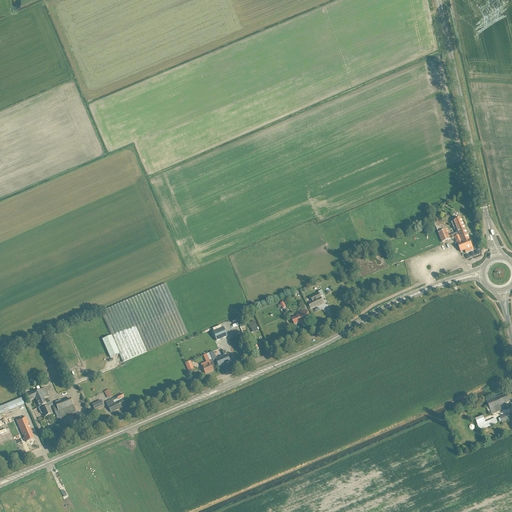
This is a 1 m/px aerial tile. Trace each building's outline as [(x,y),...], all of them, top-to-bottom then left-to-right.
[(468,236),(464,226),(461,218),(451,222),(454,229),(455,228),(457,233),(452,235),(453,238),(455,238),(461,252),(465,250),(466,253),(474,250),(469,239),(468,239),(467,237),(468,236)] [(438,231),(445,228),(443,220),(435,223),(438,231)] [(449,240),(445,230),(438,233),(442,243),(449,240)] [(188,334),(166,284),(101,312),(123,362),(188,334)] [(323,302),(321,297),(324,295),(322,290),(318,292),(319,293),(310,297),(312,301),(308,303),(310,308),(323,302)] [(311,320),(309,315),(306,310),(297,314),(298,317),(292,319),(294,325),(300,323),(301,324),(311,320)] [(223,327),(212,332),(216,341),(227,337),(223,327)] [(255,342),(254,337),(255,337),(254,333),(253,333),(248,335),(251,341),(249,342),(253,351),(258,349),(255,342)] [(119,353),(111,336),(102,340),(110,357),(119,353)] [(230,361),(228,357),(225,351),(222,352),(224,356),(215,360),(216,362),(218,366),(230,361)] [(215,367),(214,364),(209,353),(206,354),(210,364),(206,365),(205,364),(201,366),(205,374),(213,371),(212,368),(215,367)] [(185,363),(189,371),(194,369),(190,361),(185,363)] [(36,399),(39,407),(46,404),(44,399),(49,397),(45,388),(36,392),(36,391),(27,395),(30,401),(36,399)] [(125,406),(121,398),(124,397),(122,394),(117,397),(117,398),(106,403),(111,413),(125,406)] [(502,405),(510,402),(507,394),(497,398),(496,396),(491,398),(486,400),(492,415),(504,409),(502,405)] [(0,415),(24,405),(21,398),(0,407),(0,415)] [(73,406),(70,399),(56,405),(58,410),(55,411),(55,413),(59,412),(73,406)] [(104,407),(101,401),(93,404),(96,411),(104,407)] [(46,404),(39,407),(38,408),(41,414),(43,414),(44,414),(45,417),(51,414),(48,407),(52,405),(52,406),(53,405),(51,402),(46,404)] [(483,416),(476,418),(480,430),(487,428),(498,423),(496,418),(485,423),(483,416)] [(31,431),(29,427),(25,417),(17,421),(23,435),(26,442),(34,439),(31,432),(32,431),(31,431)]
